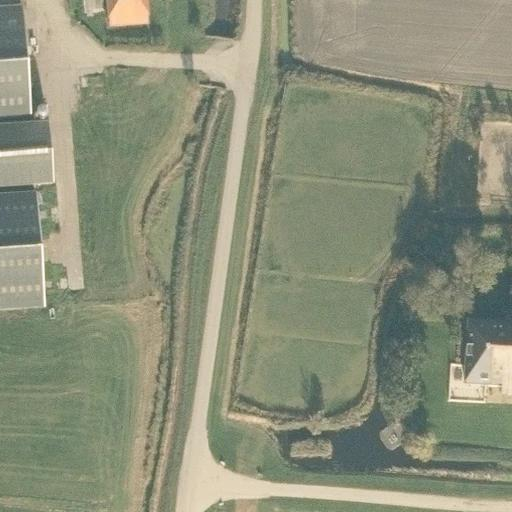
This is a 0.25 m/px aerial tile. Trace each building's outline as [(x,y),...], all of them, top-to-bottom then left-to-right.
[(106,0),(108,27),(146,24),(144,0),(106,0)] [(0,119),(29,117),(21,8),(0,9),(0,119)] [(47,127),(0,130),(0,188),(52,185),(47,127)] [(0,308),(43,306),(36,193),(0,195),(0,308)] [(502,395),(511,395),(511,318),(507,318),(507,326),(470,324),(466,386),(503,388),(502,395)]
